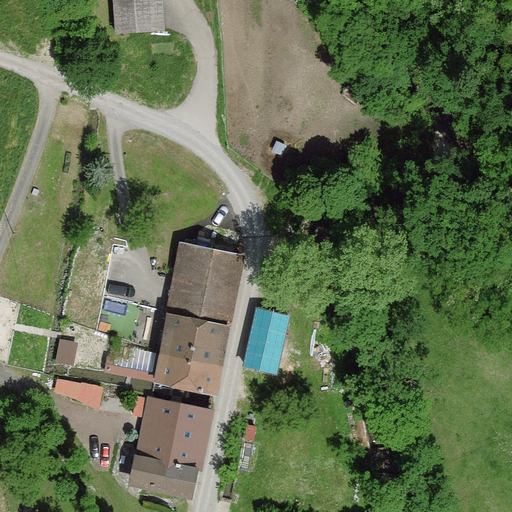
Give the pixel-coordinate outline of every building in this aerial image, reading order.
[(156,4),(114,6),(116,32),(158,29),(156,4)] [(73,53),(70,31),(60,32),(62,55),(73,53)] [(220,365),(242,255),(185,243),(164,354),(220,365)] [(287,315),(259,309),(247,367),(274,373),(287,315)] [(76,343),(62,340),(58,362),(72,364),(76,343)] [(159,381),(158,382),(214,394),(220,365),(164,354),(160,375),(159,381)] [(113,366),(113,372),(159,381),(160,375),(113,366)] [(65,375),(60,394),(107,405),(112,386),(65,375)] [(199,470),(211,409),(152,397),(134,481),(187,493),(192,469),(199,470)]
